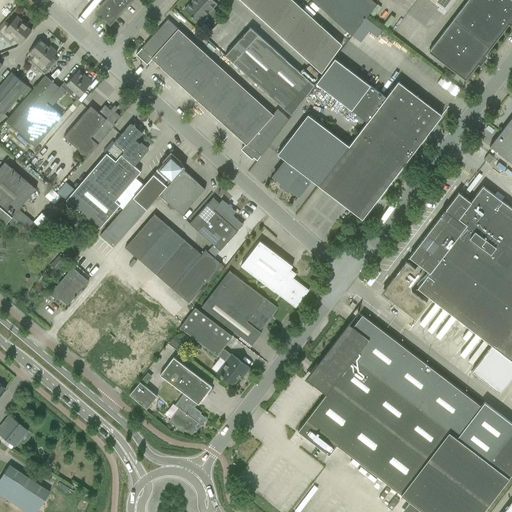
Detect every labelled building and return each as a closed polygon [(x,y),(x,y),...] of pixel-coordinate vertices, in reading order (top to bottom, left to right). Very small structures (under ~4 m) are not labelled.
[(9,0),(0,9),(0,23),(19,4),(13,0),(9,0)] [(101,0),(99,3),(100,4),(105,9),(101,14),(110,22),(129,0),(101,0)] [(192,0),(184,10),(199,24),(206,15),(208,17),(210,17),(212,16),(214,15),(214,12),(213,10),(212,9),(217,4),(212,0),(192,0)] [(240,0),(321,73),(332,58),(268,0),(240,0)] [(268,0),(332,58),(341,44),(292,0),(268,0)] [(351,36),(376,4),(371,0),(320,0),(317,4),(351,36)] [(431,0),(434,2),(446,11),(454,0),(431,0)] [(511,0),(467,0),(460,10),(496,38),(508,23),(511,24),(511,22),(511,0)] [(480,64),(486,56),(484,54),(496,38),(460,10),(453,19),(429,51),(465,79),(478,62),(480,64)] [(31,31),(22,24),(24,22),(16,16),(8,25),(4,22),(0,26),(0,37),(10,46),(14,40),(19,45),(31,31)] [(158,29),(154,34),(165,44),(182,60),(196,45),(178,29),(167,19),(160,28),(159,29),(158,29)] [(314,85),(310,81),(250,27),(237,41),(224,55),(232,62),(284,109),(291,115),(314,85)] [(136,53),(135,54),(136,55),(137,55),(141,59),(142,61),(143,60),(144,58),(144,59),(145,58),(148,61),(148,62),(149,62),(151,59),(165,44),(154,34),(139,50),(139,51),(137,54),(136,53)] [(48,47),(40,39),(28,53),(31,56),(27,61),(45,76),(58,59),(54,56),(57,52),(50,46),(48,47)] [(165,44),(151,59),(154,62),(154,63),(155,62),(160,66),(159,66),(163,70),(163,69),(165,71),(164,71),(169,75),(182,60),(165,44)] [(182,60),(169,75),(173,79),(174,79),(175,80),(175,81),(178,83),(178,82),(183,86),(182,87),(182,88),(182,87),(183,88),(210,58),(196,45),(182,60)] [(210,58),(183,88),(184,89),(185,88),(190,93),(189,94),(193,97),(193,96),(194,98),(198,102),(225,72),(210,58)] [(398,82),(386,97),(334,58),(316,83),(367,122),(350,147),(348,146),(318,186),(362,219),(441,115),(398,82)] [(80,95),(85,89),(91,82),(78,70),(66,84),(67,84),(80,95)] [(0,111),(4,114),(28,86),(12,72),(0,86),(0,111)] [(225,72),(198,102),(202,106),(203,105),(204,107),(210,112),(211,112),(216,117),(215,117),(215,118),(215,117),(216,118),(243,88),(225,72)] [(5,121),(12,127),(35,147),(62,116),(51,107),(66,90),(67,92),(71,88),(67,84),(63,88),(61,85),(59,87),(52,81),(45,75),(5,121)] [(454,97),(461,89),(443,75),(437,83),(454,97)] [(243,88),(216,118),(217,118),(216,119),(217,119),(217,118),(223,123),(222,123),(225,126),(227,127),(231,131),(258,101),(243,88)] [(258,101),(231,131),(235,135),(236,135),(237,136),(237,137),(239,139),(240,138),(245,143),(244,144),(245,144),(246,145),(273,115),(272,114),(258,101)] [(110,110),(105,105),(98,113),(90,106),(64,137),(87,157),(115,124),(113,123),(120,116),(115,112),(116,110),(113,107),(110,110)] [(245,144),(242,147),(243,148),(247,151),(246,153),(245,154),(252,160),(252,159),(253,157),(254,157),(253,158),(257,161),(288,119),(277,109),(272,114),(273,115),(246,145),(245,144)] [(348,146),(307,114),(277,154),(285,160),(273,176),(281,183),(280,185),(288,191),(290,189),(298,196),(310,180),(318,186),(348,146)] [(511,116),(489,146),(511,163),(511,116)] [(137,128),(131,123),(114,143),(112,141),(103,151),(106,154),(66,200),(99,229),(120,205),(115,201),(134,179),(140,171),(134,166),(149,149),(141,142),(139,144),(135,140),(137,137),(138,138),(143,132),(138,127),(137,128)] [(489,163),(493,157),(488,153),(484,159),(489,163)] [(159,195),(183,169),(185,167),(170,154),(164,162),(157,169),(167,178),(163,183),(167,186),(159,194),(159,195)] [(0,220),(5,225),(6,223),(11,227),(16,221),(30,233),(37,225),(18,209),(35,189),(4,162),(0,166),(0,220)] [(181,215),(205,189),(183,169),(159,195),(181,215)] [(113,247),(146,210),(159,194),(167,186),(163,183),(153,174),(100,235),(106,241),(113,247)] [(387,287),(382,293),(388,298),(415,318),(427,303),(411,291),(410,287),(421,273),(417,271),(421,266),(429,272),(417,288),(491,345),(479,361),(473,369),(471,371),(499,393),(501,391),(507,383),(511,376),(511,208),(482,186),(470,202),(458,193),(409,257),(418,264),(416,266),(414,268),(405,262),(387,287)] [(496,193),(495,195),(501,200),(504,197),(497,191),(496,193)] [(213,198),(190,223),(202,234),(213,245),(210,248),(217,254),(220,250),(243,225),(233,215),(236,212),(229,206),(222,200),(219,203),(218,202),(213,198)] [(139,260),(153,243),(168,226),(154,214),(125,248),(132,254),(139,260)] [(169,257),(184,240),(168,226),(153,243),(169,257)] [(171,288),(201,254),(184,240),(169,257),(155,274),(171,288)] [(295,308),(309,290),(293,278),(296,274),(290,269),(292,266),(259,241),(253,249),(241,266),(295,308)] [(155,274),(169,257),(153,243),(139,260),(155,274)] [(214,257),(217,254),(210,248),(207,252),(205,250),(201,254),(171,288),(188,303),(215,272),(222,265),(214,257)] [(60,273),(68,264),(58,255),(51,265),(60,273)] [(67,305),(85,285),(88,281),(72,267),(49,294),(56,299),(58,296),(60,298),(60,299),(67,305)] [(229,271),(215,289),(201,307),(252,345),(261,333),(259,331),(263,326),(277,308),(269,302),(229,271)] [(109,277),(82,309),(97,321),(103,313),(106,315),(126,291),(109,277)] [(152,280),(142,290),(164,312),(167,308),(174,315),(180,308),(152,280)] [(225,362),(229,357),(221,351),(232,336),(195,307),(179,327),(217,356),(225,362)] [(481,406),(362,314),(352,327),(349,324),(349,323),(348,323),(316,364),(319,366),(316,370),(309,378),(310,378),(314,381),(312,384),(326,394),(297,431),(328,455),(336,445),(423,511),(481,511),(511,473),(511,423),(484,402),(481,406)] [(225,362),(224,363),(217,373),(232,385),(240,375),(242,377),(249,368),(231,354),(229,357),(225,362)] [(209,394),(211,391),(210,388),(211,386),(173,357),(160,375),(184,393),(193,400),(198,404),(199,402),(202,403),(205,399),(203,398),(207,393),(209,394)] [(146,409),(153,401),(157,396),(140,382),(136,387),(129,394),(146,409)] [(201,425),(206,419),(200,414),(201,412),(190,404),(193,400),(184,393),(175,405),(178,408),(174,413),(168,421),(183,432),(185,430),(191,435),(197,427),(195,426),(198,423),(201,425)] [(0,434),(14,447),(28,431),(9,415),(0,425),(0,434)] [(0,495),(25,511),(36,511),(50,492),(8,465),(0,477),(0,495)] [(400,511),(403,511),(408,504),(402,500),(396,509),(400,511)] [(511,511),(511,502),(503,511),(511,511)]
